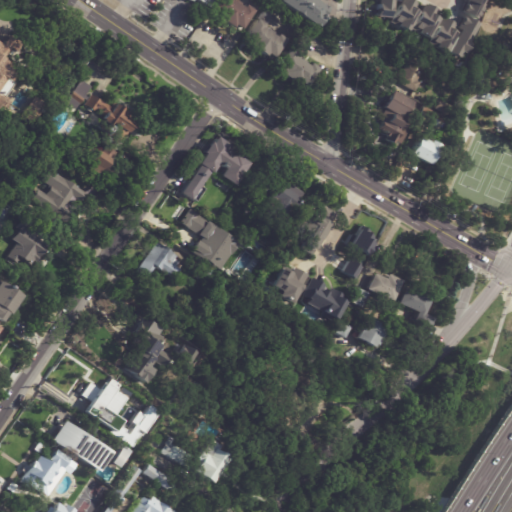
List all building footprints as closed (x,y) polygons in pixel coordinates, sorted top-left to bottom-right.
[(213,0),(208,8),(195,0),(193,0),(191,3),(188,0),(213,0)] [(238,30),(234,27),(233,29),(216,16),(218,14),(212,9),(218,0),(232,0),(235,2),(236,1),(240,4),(239,5),(244,8),(246,5),(254,12),(242,30),(241,29),(239,31),(238,30)] [(319,0),(317,3),(327,10),(321,18),(323,19),(317,28),(277,2),(278,0),(319,0)] [(408,31),(415,11),(412,10),(414,3),(405,0),(398,0),(389,25),(408,31)] [(482,0),(465,0),(459,11),(472,19),(482,0)] [(425,37),(439,12),(424,3),(409,28),(425,37)] [(454,34),(449,31),(453,23),(439,17),(427,44),(444,52),(454,34)] [(460,59),(475,22),(462,17),(446,53),(460,59)] [(278,54),(272,62),(259,52),(258,54),(253,50),(254,49),(249,45),(251,43),(244,38),(257,20),(265,26),(263,29),(268,32),(268,30),(273,34),(272,35),(277,38),(278,35),(287,41),(278,54)] [(311,35),(296,58),(300,61),(301,60),(305,63),(304,64),(309,67),(311,64),(319,70),(307,87),(300,82),(298,85),(282,75),(284,72),(277,68),(303,29),(311,35)] [(12,81),(13,82),(4,95),(11,100),(6,107),(1,103),(0,104),(0,41),(3,44),(4,42),(9,34),(23,43),(14,55),(7,51),(3,57),(14,64),(10,69),(17,74),(12,81)] [(428,65),(425,72),(422,71),(416,81),(420,83),(414,92),(393,80),(398,71),(402,74),(408,63),(404,60),(408,53),(428,65)] [(98,98),(99,97),(109,104),(112,99),(136,117),(125,131),(126,132),(109,156),(109,157),(108,160),(109,163),(107,166),(103,166),(99,172),(86,162),(96,148),(98,150),(116,126),(112,123),(110,126),(99,118),(104,111),(96,106),(93,110),(82,102),(85,98),(82,96),(74,106),(64,99),(68,94),(67,94),(71,89),(80,77),(90,84),(84,92),(87,95),(89,92),(98,98)] [(391,143),(386,140),(387,138),(384,136),(386,134),(378,130),(383,122),(380,121),(386,110),(384,109),(394,92),(414,103),(409,112),(412,114),(405,126),(409,128),(398,147),(391,143)] [(24,119),(27,114),(23,111),(33,98),(45,106),(36,120),(34,119),(30,124),(24,119)] [(447,116),(435,109),(440,100),(451,107),(447,116)] [(428,124),(427,124),(425,127),(416,122),(424,107),(445,118),(438,130),(428,124)] [(229,147),(225,153),(232,158),(233,156),(247,166),(233,188),(219,178),(223,171),(216,166),(210,175),(208,174),(189,202),(179,195),(198,167),(196,166),(203,156),(202,155),(209,144),(211,145),(215,138),(229,147)] [(421,139),(430,144),(431,142),(440,147),(429,166),(410,155),(420,138),(421,139)] [(47,170),(26,157),(31,148),(53,161),(47,170)] [(84,195),(79,203),(74,201),(68,210),(72,212),(64,224),(30,201),(37,190),(45,195),(50,188),(40,182),(48,170),(84,195)] [(286,184),(302,194),(299,198),(300,199),(292,212),(289,211),(288,213),(289,214),(285,221),(269,210),(275,201),(273,200),(282,187),(283,187),(286,184)] [(299,229),(306,233),(298,249),(311,256),(332,211),(319,205),(309,225),(303,221),(299,229)] [(16,214),(9,222),(3,217),(9,209),(16,214)] [(210,269),(190,255),(192,252),(190,250),(196,242),(198,244),(200,239),(179,224),(188,211),(237,245),(217,272),(211,267),(210,269)] [(346,248),(351,250),(341,273),(353,279),(373,234),(355,226),(346,248)] [(46,248),(36,263),(33,261),(23,277),(4,264),(16,244),(12,242),(17,234),(18,234),(20,231),(46,248)] [(176,258),(174,261),(178,264),(175,268),(179,272),(172,282),(160,273),(150,287),(133,275),(156,244),(176,258)] [(206,282),(200,278),(198,280),(194,278),(196,275),(185,267),(191,257),(213,272),(206,282)] [(270,288),(279,293),(277,298),(290,306),(307,277),(294,269),(291,273),(282,268),(270,288)] [(375,276),(385,281),(387,277),(401,283),(391,302),(367,291),(374,276),(375,276)] [(305,305),(334,322),(344,304),(339,302),(342,298),(317,284),(312,293),(310,292),(306,300),(307,301),(305,305)] [(9,317),(7,315),(1,324),(0,323),(0,288),(2,285),(22,298),(9,317)] [(369,295),(361,309),(349,302),(357,288),(369,295)] [(416,295),(418,291),(432,297),(422,316),(432,321),(423,339),(408,331),(416,314),(398,305),(405,290),(416,295)] [(376,348),(374,347),(372,350),(355,340),(363,328),(358,326),(364,316),(385,328),(382,331),(385,333),(376,348)] [(154,341),(159,344),(157,347),(161,349),(159,352),(168,359),(162,369),(152,363),(147,369),(152,372),(144,386),(125,374),(128,370),(127,370),(129,367),(130,367),(138,354),(131,350),(137,341),(132,337),(143,320),(160,331),(154,341)] [(344,339),(334,332),(340,323),(349,329),(344,339)] [(181,348),(194,356),(187,368),(174,360),(181,348)] [(305,384),(294,404),(279,396),(290,376),(293,377),(297,369),(307,375),(303,383),(305,384)] [(112,405),(111,404),(106,411),(126,424),(121,431),(111,424),(106,431),(67,405),(81,384),(76,380),(83,370),(119,395),(112,405)] [(146,408),(156,415),(143,433),(139,430),(141,427),(135,423),(146,408)] [(94,476),(48,443),(62,424),(75,433),(82,423),(94,432),(96,430),(106,437),(105,438),(116,446),(94,476)] [(211,487),(160,454),(167,443),(166,442),(168,438),(173,441),(171,445),(190,457),(185,465),(192,470),(195,465),(192,463),(199,453),(201,454),(208,443),(220,450),(217,454),(228,461),(211,487)] [(118,468),(117,467),(114,472),(107,467),(110,462),(108,461),(117,448),(128,455),(118,468)] [(67,477),(62,473),(46,498),(38,493),(37,495),(18,483),(24,475),(20,472),(24,466),(28,469),(32,463),(34,464),(37,459),(45,464),(53,452),(74,466),(67,477)] [(165,492),(141,475),(146,467),(170,484),(169,485),(171,487),(167,492),(165,490),(165,492)] [(139,473),(119,502),(112,497),(132,468),(139,473)] [(168,511),(132,511),(145,495),(168,511)] [(72,511),(53,502),(48,511),(72,511)] [(102,511),(109,503),(115,507),(111,511),(102,511)]
